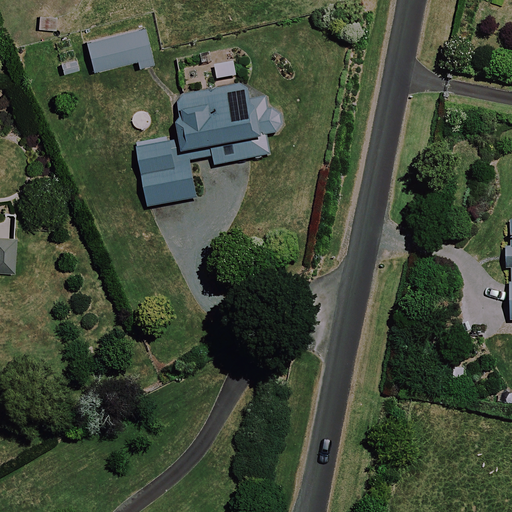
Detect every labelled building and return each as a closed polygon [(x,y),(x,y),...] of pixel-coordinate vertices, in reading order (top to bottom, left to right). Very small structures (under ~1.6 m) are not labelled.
[(153,67),(142,26),(85,41),(94,74),(138,63),(140,70),(153,67)] [(71,44),(53,49),(62,79),(80,74),(71,44)] [(280,111),(271,112),(269,96),(246,85),(185,96),(180,104),(183,121),(179,122),(185,155),(212,150),(215,167),(271,157),(267,137),(283,134),(280,111)] [(177,169),(172,140),(137,146),(148,209),(196,200),(190,167),(177,169)] [(0,273),(14,274),(17,240),(0,238),(0,273)]
